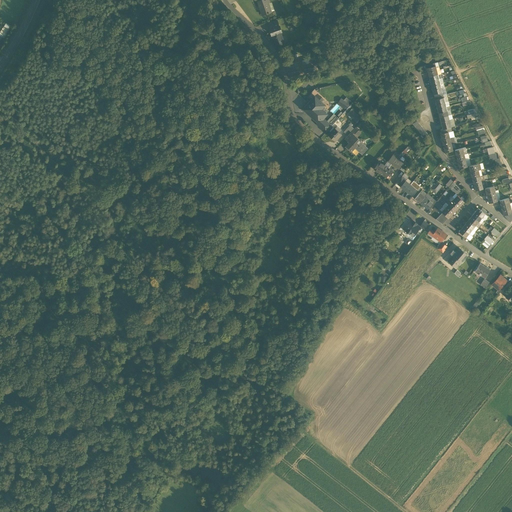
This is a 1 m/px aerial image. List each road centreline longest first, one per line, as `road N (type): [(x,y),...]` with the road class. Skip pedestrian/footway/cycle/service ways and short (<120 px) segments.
road 1 (track): [(196,0),(133,201),(0,359)]
road 2 (residential): [(445,230),(302,125),(283,67),(223,0)]
road 3 (track): [(229,437),(255,410),(290,163),(313,136)]
road 4 (track): [(421,0),(511,175)]
road 5 (residential): [(475,199),(439,152),(419,77)]
